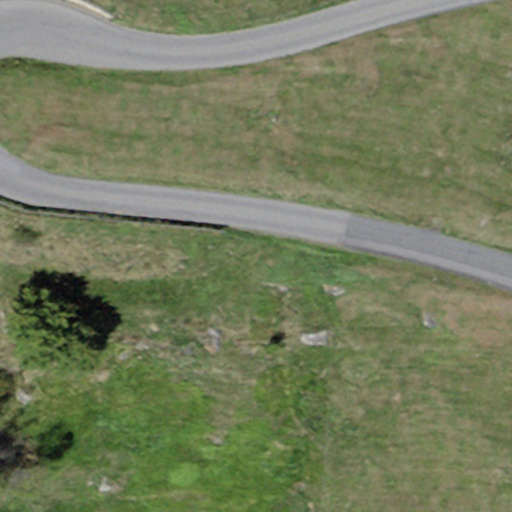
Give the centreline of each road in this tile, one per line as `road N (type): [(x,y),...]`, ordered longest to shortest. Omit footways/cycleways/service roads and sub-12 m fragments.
road 1 (unclassified): [(511,267),(282,210),(18,186),(0,175)]
road 2 (unclassified): [(0,35),(49,22),(144,54),(287,39),(428,0)]
